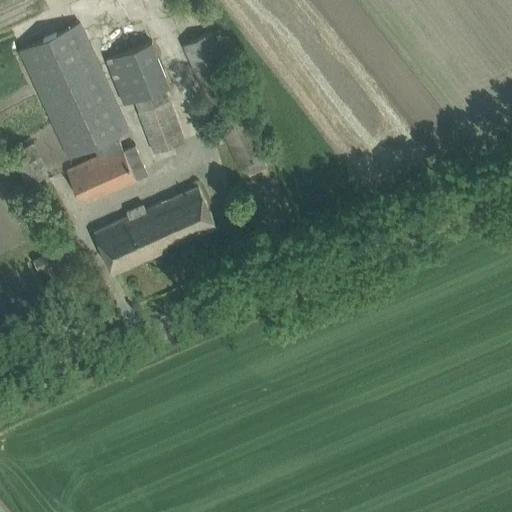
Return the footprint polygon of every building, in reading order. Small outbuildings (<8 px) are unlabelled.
[(20,49),(70,154),(94,143),(99,153),(68,168),(80,197),(93,191),(95,196),(148,172),(135,143),(124,149),(117,133),(128,128),(80,22),(20,49)] [(184,43),(231,146),(240,164),(244,162),(249,172),(267,164),(264,158),(269,156),(211,30),(184,43)] [(135,98),(139,109),(155,151),(185,139),(164,86),(169,84),(152,39),(107,57),(125,102),(135,98)] [(11,151),(26,183),(49,172),(34,140),(11,151)] [(125,217),(113,222),(95,230),(113,270),(217,224),(209,206),(199,183),(146,207),(142,198),(121,208),(125,217)] [(33,259),(38,270),(60,259),(55,248),(33,259)]
